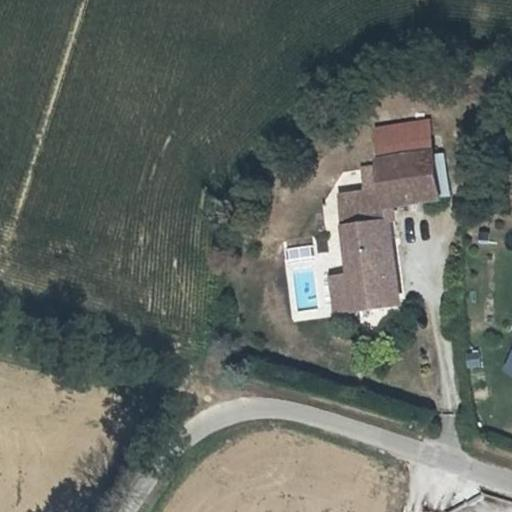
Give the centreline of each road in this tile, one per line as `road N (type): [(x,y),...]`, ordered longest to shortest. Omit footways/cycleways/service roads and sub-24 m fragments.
road 1 (unclassified): [(511,480),(261,409),(183,417),(122,511)]
road 2 (track): [(0,355),(125,389),(192,392),(240,411)]
